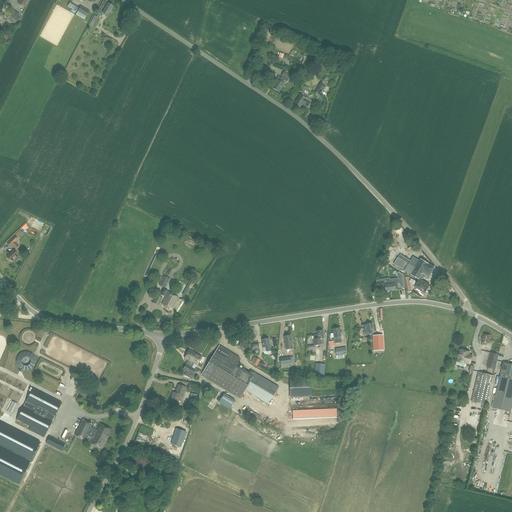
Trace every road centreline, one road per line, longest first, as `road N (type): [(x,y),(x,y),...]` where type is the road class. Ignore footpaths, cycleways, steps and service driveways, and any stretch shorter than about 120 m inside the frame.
road 1 (unclassified): [(467,311),(402,224),(313,131),(122,0)]
road 2 (unclassified): [(467,311),(395,301),(162,333)]
road 3 (unclassified): [(88,511),(136,421),(162,333)]
road 4 (unclassified): [(162,333),(44,318),(0,278)]
